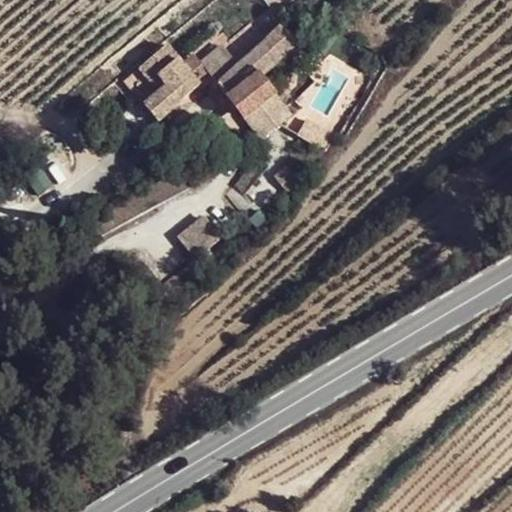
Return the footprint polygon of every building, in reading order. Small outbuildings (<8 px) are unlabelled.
[(251,23),(262,34),(275,22),(265,11),(251,23)] [(236,66),(217,83),(229,96),(226,99),(243,119),(248,115),(273,94),(260,78),(297,44),(281,25),(236,66)] [(167,86),(145,106),(157,119),(197,85),(167,49),(142,69),(153,82),(159,77),(167,86)] [(206,71),(217,83),(236,66),(224,53),(206,71)] [(286,110),(273,94),(248,115),(262,130),(286,110)] [(308,121),(301,136),(319,145),(326,130),(308,121)] [(292,166),(285,172),(296,184),(302,177),(292,166)] [(176,232),(192,256),(220,238),(203,213),(176,232)]
